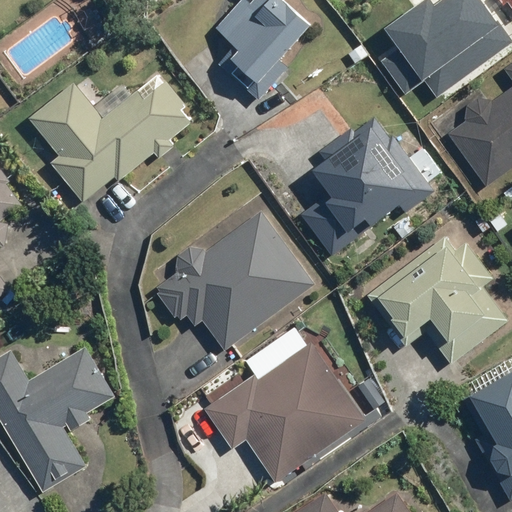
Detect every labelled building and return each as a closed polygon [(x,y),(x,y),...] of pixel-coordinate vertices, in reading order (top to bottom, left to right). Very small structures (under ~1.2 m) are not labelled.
[(318,25),(288,0),(244,0),(218,30),(237,47),(222,63),(265,100),(294,68),(286,61),(318,25)] [(425,105),(511,40),(511,30),(503,19),(509,15),(498,0),(452,0),(452,1),(451,0),(428,0),(376,39),(425,105)] [(511,67),(511,87),(450,132),(490,188),(511,172),(511,64),(510,66),(511,67)] [(64,150),(51,161),(88,202),(118,176),(122,180),(157,149),(162,155),(176,142),(174,139),(201,116),(162,72),(136,94),(127,84),(99,108),(92,100),(96,96),(81,79),(36,118),(64,150)] [(392,135),(378,117),(324,153),(329,160),(321,166),(339,193),(329,200),(353,234),(373,220),(377,226),(405,207),(408,212),(442,189),(436,181),(446,175),(427,147),(412,157),(395,133),(392,135)] [(0,301),(14,291),(0,271),(0,246),(8,240),(10,217),(26,205),(10,184),(16,180),(0,159),(0,301)] [(322,282),(264,208),(207,251),(200,242),(176,260),(183,269),(158,289),(184,321),(191,316),(200,328),(207,323),(231,353),(322,282)] [(499,278),(460,224),(372,297),(412,345),(427,332),(455,366),(511,320),(486,289),(499,278)] [(253,445),(284,484),(335,445),(338,449),(374,422),(298,322),(241,361),(246,368),(212,394),(218,401),(206,410),(240,455),(253,445)] [(15,348),(0,357),(0,412),(46,491),(89,465),(67,430),(77,424),(79,429),(99,417),(96,412),(118,399),(87,347),(33,379),(15,348)] [(511,350),(456,386),(483,429),(475,434),(511,491),(511,350)] [(417,511),(402,490),(371,511),(353,511),(352,510),(349,511),(347,511),(331,489),(300,511),(417,511)]
